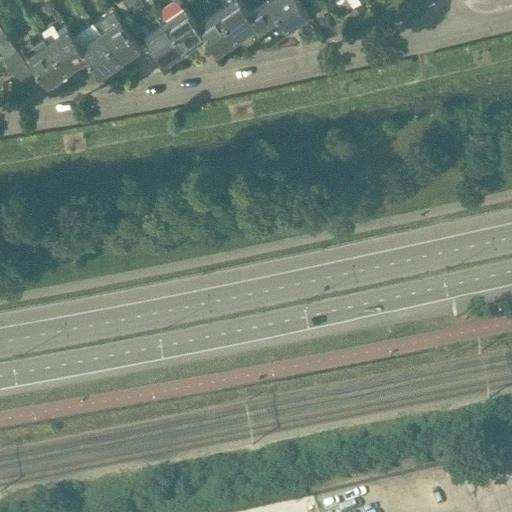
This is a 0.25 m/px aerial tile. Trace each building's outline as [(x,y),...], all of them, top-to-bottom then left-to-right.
[(238,40),(258,27),(258,26),(249,12),(240,0),(231,0),(218,9),(238,40)] [(269,43),(290,29),(270,0),(267,0),(249,12),(258,26),(258,27),(269,43)] [(310,15),(299,0),(270,0),(290,29),(310,15)] [(307,0),(318,15),(327,8),(321,0),(307,0)] [(356,19),(367,11),(361,3),(351,10),(356,19)] [(186,49),(205,36),(206,35),(198,23),(186,5),(166,19),(186,49)] [(217,54),(238,40),(218,9),(198,23),(206,35),(205,36),(217,54)] [(100,31),(120,60),(140,46),(114,10),(94,23),(100,31)] [(166,62),(186,49),(166,19),(146,32),(166,62)] [(68,69),(87,56),(88,55),(80,44),(68,26),(48,39),(68,69)] [(0,45),(7,56),(17,49),(2,28),(0,29),(0,45)] [(120,60),(100,31),(80,44),(88,55),(87,56),(99,74),(120,60)] [(21,44),(47,83),(68,69),(48,39),(45,35),(33,43),(30,38),(21,44)] [(17,49),(7,56),(4,58),(19,80),(32,72),(17,49)]
